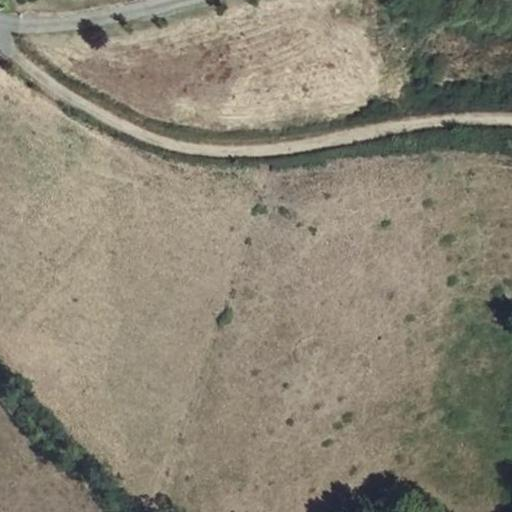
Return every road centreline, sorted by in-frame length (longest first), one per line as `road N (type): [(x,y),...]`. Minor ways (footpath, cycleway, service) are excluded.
road 1 (track): [(10,45),(30,70),(113,124),(193,155),(308,148),(481,117),(511,123)]
road 2 (track): [(102,511),(0,396)]
